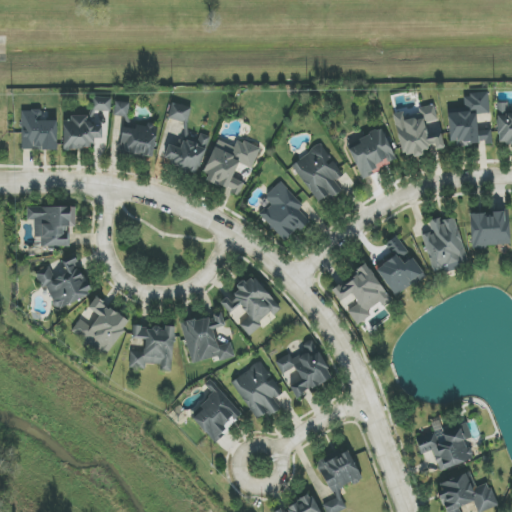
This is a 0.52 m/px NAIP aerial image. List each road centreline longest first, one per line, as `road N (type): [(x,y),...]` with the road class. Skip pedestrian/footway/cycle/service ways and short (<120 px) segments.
road 1 (residential): [(0,173),(90,170),(184,193),(298,273),(366,398),(411,511)]
road 2 (residential): [(90,170),(86,238),(119,292),(174,295),(213,265),(233,221)]
road 3 (residential): [(511,177),(411,193),(298,273)]
